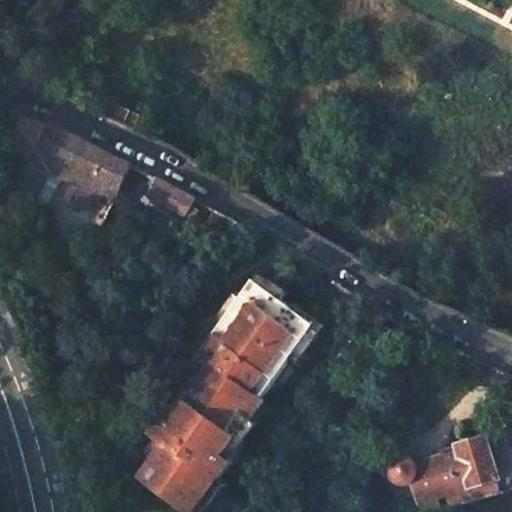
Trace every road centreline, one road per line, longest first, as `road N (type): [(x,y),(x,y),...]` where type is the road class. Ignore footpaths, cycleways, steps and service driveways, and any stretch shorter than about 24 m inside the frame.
road 1 (residential): [(511,351),(383,292),(49,101),(0,87)]
road 2 (primary): [(53,511),(25,405),(0,348)]
